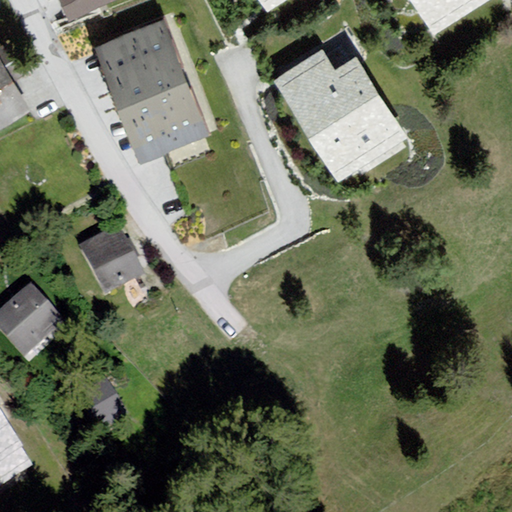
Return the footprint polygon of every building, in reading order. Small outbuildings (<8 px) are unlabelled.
[(60,0),(65,15),(108,0),(60,0)] [(280,0),(289,13),(314,0),(280,0)] [(414,0),(426,17),(448,0),(414,0)] [(81,48),(129,162),(202,131),(155,17),(81,48)] [(267,51),(342,145),(394,112),(336,18),(267,51)] [(0,66),(0,129),(40,107),(13,59),(0,66)] [(408,137),(363,163),(393,200),(438,178),(408,137)] [(110,234),(65,255),(91,309),(135,288),(110,234)] [(30,290),(0,323),(0,327),(31,363),(60,332),(30,290)] [(105,429),(130,407),(103,377),(78,399),(105,429)] [(0,470),(22,457),(0,420),(0,470)]
